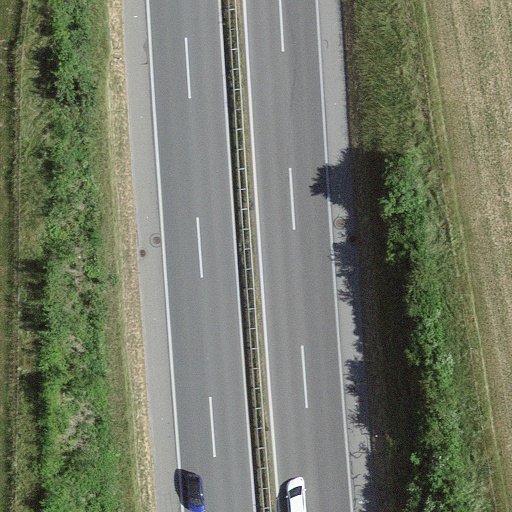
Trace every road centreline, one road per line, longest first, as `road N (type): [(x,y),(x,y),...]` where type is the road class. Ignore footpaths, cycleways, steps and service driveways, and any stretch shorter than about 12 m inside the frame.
road 1 (motorway): [(313,511),(277,0)]
road 2 (motorway): [(182,0),(218,511)]
